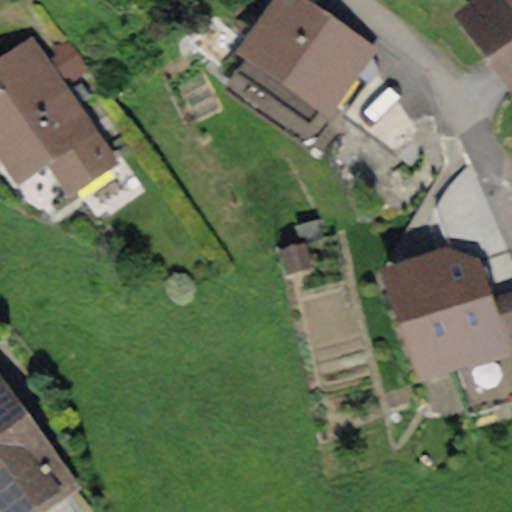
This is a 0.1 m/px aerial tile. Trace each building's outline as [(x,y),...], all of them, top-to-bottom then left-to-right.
[(511,0),(500,0),(475,20),(511,68),(511,0)] [(321,101),(326,104),(361,54),(287,2),(252,52),(257,56),(242,76),(307,120),(321,101)] [(44,163),(66,194),(108,165),(29,51),(0,70),(0,150),(20,179),(44,163)] [(399,281),(429,367),(495,344),(466,258),(399,281)] [(0,403),(0,510),(1,511),(20,511),(59,484),(0,403)]
